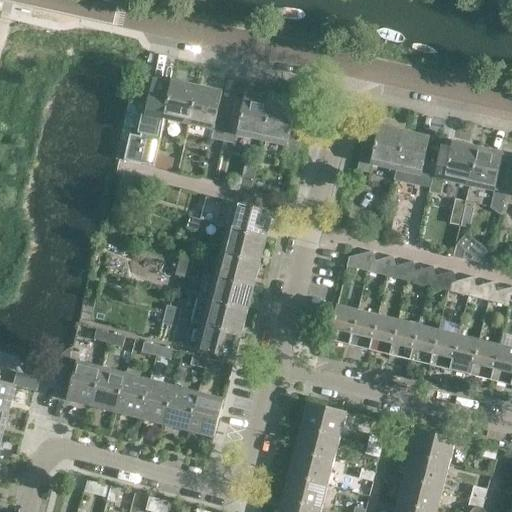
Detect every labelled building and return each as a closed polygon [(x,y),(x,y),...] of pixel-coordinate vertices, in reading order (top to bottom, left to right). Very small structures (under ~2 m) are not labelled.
[(154,79),(155,59),(144,58),(142,78),(154,79)] [(129,135),(124,161),(154,167),(164,121),(188,126),(197,87),(171,82),(170,87),(152,83),(140,138),(129,135)] [(211,139),(222,142),(227,119),(216,117),(221,93),(197,87),(188,126),(212,132),(211,139)] [(236,136),(261,141),(270,104),(244,98),(239,122),(227,119),(222,142),(234,144),(236,136)] [(295,109),(270,104),(261,141),(286,147),(284,155),(296,158),(301,136),(289,133),(295,109)] [(370,165),(395,171),(403,134),(378,128),(377,130),(367,127),(356,172),(368,174),(370,165)] [(429,140),(403,134),(395,171),(420,177),(418,185),(430,188),(435,165),(423,163),(429,140)] [(468,187),(476,150),(452,144),(446,168),(435,165),(430,188),(428,194),(440,196),(443,182),(468,187)] [(476,150),(468,187),(493,193),(489,209),(497,215),(500,216),(502,204),(508,181),(511,161),(511,159),(501,157),(501,156),(476,150)] [(511,182),(508,181),(502,204),(511,206),(511,182)] [(454,201),(449,226),(459,228),(464,203),(454,201)] [(234,204),(228,229),(265,239),(271,214),(234,204)] [(193,210),(190,220),(204,223),(207,214),(193,210)] [(190,220),(188,229),(202,233),(204,223),(190,220)] [(265,239),(228,229),(222,253),(259,263),(265,239)] [(456,245),(457,246),(463,251),(461,260),(477,264),(486,254),(464,236),(456,245)] [(346,267),(367,273),(370,263),(374,262),(371,252),(348,258),(346,267)] [(222,253),(216,277),(252,287),(259,263),(222,253)] [(367,273),(387,277),(390,267),(394,266),(392,258),(374,262),(370,263),(367,273)] [(180,259),(177,268),(192,272),(194,262),(180,259)] [(387,277),(407,282),(410,273),(414,272),(412,263),(394,266),(390,267),(387,277)] [(407,282),(428,287),(430,277),(435,276),(432,267),(414,272),(410,273),(407,282)] [(189,281),(192,272),(177,268),(175,277),(189,281)] [(428,287),(448,292),(450,283),(455,282),(452,272),(435,276),(430,277),(428,287)] [(252,287),(216,277),(209,302),(246,311),(252,287)] [(448,292),(468,297),(470,288),(475,287),(472,277),(455,282),(450,283),(448,292)] [(468,297),(488,302),(490,293),(495,292),(493,282),(475,287),(470,288),(468,297)] [(488,302),(508,307),(510,298),(511,297),(511,287),(495,292),(490,293),(488,302)] [(193,323),(203,326),(240,335),(246,311),(209,302),(199,299),(193,323)] [(328,341),(349,346),(358,311),(337,305),(328,341)] [(167,307),(165,317),(179,320),(182,311),(167,307)] [(349,346),(369,351),(378,316),(358,311),(349,346)] [(369,351),(389,356),(398,321),(378,316),(369,351)] [(165,317),(163,326),(177,329),(179,320),(165,317)] [(389,356),(409,361),(418,326),(398,321),(389,356)] [(240,335),(203,326),(197,351),(234,360),(240,335)] [(418,326),(409,361),(429,366),(438,331),(418,326)] [(93,341),(108,345),(110,335),(96,331),(93,341)] [(429,366),(449,371),(458,336),(438,331),(429,366)] [(125,339),(110,335),(108,345),(122,348),(125,339)] [(449,371),(469,376),(478,341),(458,336),(449,371)] [(511,340),(500,338),(498,346),(490,381),(510,387),(511,380),(511,340)] [(469,376),(490,381),(498,346),(478,341),(469,376)] [(141,353),(156,357),(158,347),(144,344),(141,353)] [(158,347),(156,357),(170,360),(173,351),(158,347)] [(191,366),(205,369),(207,360),(193,356),(191,366)] [(207,360),(205,369),(218,373),(221,363),(207,360)] [(92,407),(101,369),(76,363),(67,401),(92,407)] [(101,369),(92,407),(116,413),(126,375),(101,369)] [(14,386),(34,391),(36,391),(39,378),(16,373),(13,386),(14,386)] [(126,375),(116,413),(140,419),(150,381),(126,375)] [(150,381),(140,419),(164,426),(174,388),(150,381)] [(0,382),(0,408),(8,410),(14,386),(13,386),(0,382)] [(174,388),(164,426),(188,432),(198,394),(174,388)] [(198,394),(188,432),(213,438),(223,400),(198,394)] [(308,404),(301,429),(338,438),(345,414),(308,404)] [(338,438),(301,429),(295,453),(332,462),(338,438)] [(416,431),(410,456),(448,466),(454,441),(416,431)] [(370,436),(368,445),(381,449),(383,439),(370,436)] [(378,458),(381,449),(368,445),(365,455),(378,458)] [(497,452),(483,448),(481,458),(495,461),(497,452)] [(295,453),(289,477),(326,486),(332,462),(295,453)] [(448,466),(410,456),(404,480),(442,490),(448,466)] [(19,464),(17,481),(30,482),(32,465),(19,464)] [(372,483),(374,473),(361,470),(359,479),(372,483)] [(326,486),(289,477),(283,501),(320,510),(326,486)] [(404,480),(398,504),(428,511),(435,511),(442,490),(404,480)] [(120,490),(110,487),(106,501),(116,503),(120,490)] [(472,488),(470,497),(485,501),(487,492),(472,488)] [(482,511),(485,501),(470,497),(467,507),(482,511)] [(148,511),(155,511),(158,501),(149,498),(146,511),(148,511)] [(166,511),(168,503),(158,501),(155,511),(166,511)] [(283,501),(280,511),(319,511),(320,510),(283,501)]
